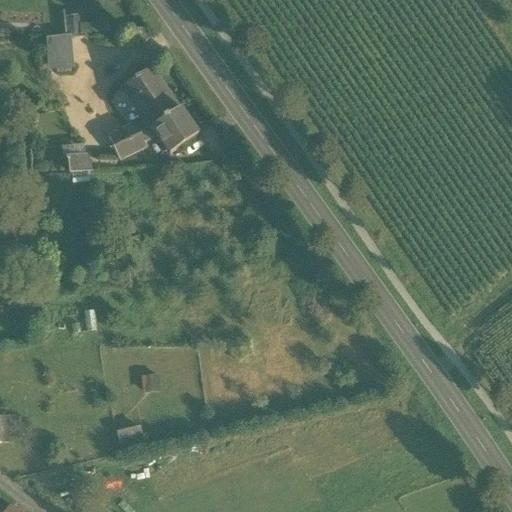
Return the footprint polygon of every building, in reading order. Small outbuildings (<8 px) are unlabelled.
[(107,21),(78,23),(78,14),(65,15),(66,34),(107,31),(107,21)] [(48,63),(50,66),(71,64),(68,37),(46,39),(48,63)] [(145,123),(151,131),(179,112),(156,80),(158,79),(152,70),(123,90),(145,123)] [(180,111),(179,112),(151,131),(156,139),(169,157),(198,137),(180,111)] [(114,149),(151,131),(145,123),(110,140),(114,149)] [(114,149),(121,162),(149,149),(146,144),(156,139),(151,131),(114,149)] [(68,157),(70,175),(91,173),(85,156),(68,157)] [(16,444),(14,419),(2,420),(4,445),(16,444)] [(116,435),(119,447),(143,441),(139,429),(116,435)]
